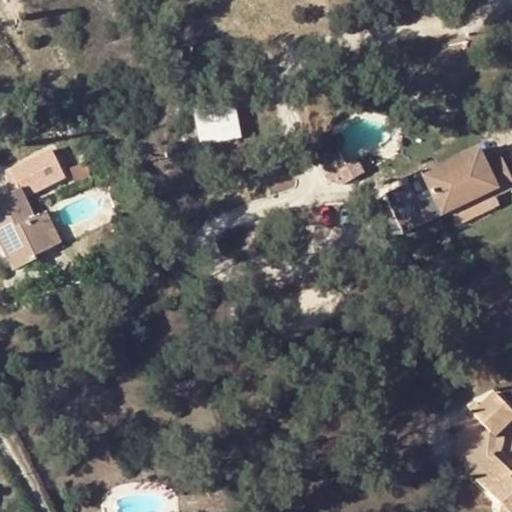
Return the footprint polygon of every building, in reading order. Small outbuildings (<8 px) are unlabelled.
[(500,155),(495,145),(482,151),(487,161),(500,155)] [(482,151),(479,147),(422,174),(437,206),(441,214),(490,192),(492,197),(511,187),(511,177),(500,155),(487,161),(482,151)] [(437,206),(422,174),(406,182),(421,212),(437,206)] [(44,230),(36,215),(32,216),(17,189),(0,197),(0,247),(12,270),(35,260),(32,255),(53,246),(44,230)] [(490,192),(449,211),(456,224),(497,205),(492,197),(490,192)] [(52,225),(44,211),(36,215),(44,230),(52,225)] [(511,416),(511,412),(493,395),(473,414),(495,433),(511,416)] [(505,465),(493,455),(471,475),(500,504),(498,511),(511,511),(511,475),(509,479),(500,472),(505,465)] [(509,479),(511,475),(511,470),(505,465),(500,472),(509,479)]
